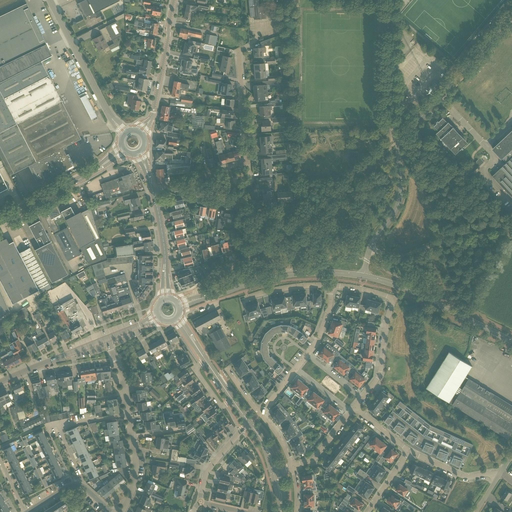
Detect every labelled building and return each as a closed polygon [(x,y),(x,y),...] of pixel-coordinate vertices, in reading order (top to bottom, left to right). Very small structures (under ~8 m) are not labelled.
[(118,0),(85,0),(77,4),(84,18),(88,16),(95,13),(119,0),(118,0)] [(150,1),(143,0),(140,0),(140,1),(140,2),(142,3),(143,3),(143,5),(147,6),(146,10),(152,11),(151,15),(156,16),(156,15),(160,15),(161,9),(157,8),(157,7),(153,6),(153,7),(149,6),(150,1)] [(252,0),(253,7),(249,8),(250,17),(254,17),(254,20),(266,19),(265,13),(263,0),(252,0)] [(26,4),(0,16),(0,66),(45,45),(46,44),(26,3),(26,4)] [(187,4),(185,11),(195,13),(195,10),(196,6),(187,4)] [(195,13),(185,11),(184,18),(193,20),(195,13)] [(104,19),(101,12),(96,15),(95,15),(95,16),(98,21),(104,19)] [(151,19),(146,18),(145,18),(144,20),(145,20),(144,23),(134,22),(134,25),(137,26),(157,29),(157,27),(158,27),(159,27),(159,25),(158,24),(151,23),(151,19)] [(119,46),(121,36),(119,33),(121,32),(116,22),(106,27),(112,40),(114,43),(109,46),(110,50),(112,52),(119,48),(118,46),(119,46)] [(157,29),(137,26),(136,30),(145,31),(145,33),(148,33),(156,35),(156,34),(157,34),(158,32),(157,32),(157,29)] [(180,29),(179,36),(183,37),(182,38),(186,39),(187,39),(187,35),(190,35),(201,38),(201,33),(188,31),(188,30),(180,29)] [(217,36),(213,36),(206,34),(205,43),(211,45),(215,46),(215,45),(217,36)] [(108,47),(102,35),(93,39),(99,51),(108,47)] [(155,40),(144,38),(143,41),(147,42),(147,46),(154,47),(155,40)] [(183,53),(191,55),(192,52),(195,53),(196,48),(196,45),(201,46),(201,43),(188,40),(188,43),(185,43),(184,47),(183,49),(184,49),(183,53)] [(45,45),(0,66),(0,146),(14,173),(28,166),(36,162),(41,172),(33,176),(37,184),(65,170),(72,166),(68,159),(69,158),(68,155),(68,154),(66,155),(63,148),(81,139),(41,61),(52,56),(46,44),(45,45)] [(266,53),(266,48),(254,48),(254,57),(258,57),(258,60),(263,60),(263,53),(266,53)] [(223,56),(221,63),(227,65),(229,65),(229,64),(230,64),(231,64),(231,63),(231,62),(231,61),(230,61),(231,58),(230,57),(228,57),(223,56)] [(180,66),(179,72),(182,73),(183,71),(188,72),(187,74),(187,75),(192,76),(192,73),(197,74),(198,70),(192,69),(190,69),(192,61),(186,60),(181,59),(180,64),(181,65),(181,67),(180,66)] [(151,61),(142,60),(141,60),(139,66),(143,67),(150,68),(151,61)] [(221,63),(220,71),(225,72),(227,72),(228,72),(229,69),(230,68),(230,66),(229,65),(227,65),(221,63)] [(143,67),(139,66),(138,73),(142,74),(149,75),(150,68),(143,67)] [(174,81),(173,89),(181,90),(188,91),(189,85),(180,83),(174,81)] [(134,86),(133,88),(136,89),(137,89),(137,90),(140,91),(144,91),(144,90),(146,91),(147,85),(134,83),(134,86)] [(223,83),(221,95),(225,96),(225,94),(230,95),(230,94),(231,94),(232,90),(231,90),(231,85),(223,83)] [(254,93),(266,92),(266,89),(267,89),(266,85),(254,86),(254,93)] [(181,90),(173,89),(171,96),(180,97),(180,94),(181,94),(181,90)] [(266,92),(254,93),(255,101),(264,100),(268,100),(267,92),(266,92)] [(86,95),(80,98),(92,120),(97,117),(86,95)] [(128,104),(127,106),(128,107),(131,108),(130,108),(138,110),(140,101),(136,100),(137,97),(129,95),(128,104)] [(162,106),(161,113),(176,116),(177,113),(178,109),(173,109),(172,112),(169,112),(170,107),(162,106)] [(223,108),(218,107),(214,106),(214,112),(222,113),(221,116),(221,118),(230,119),(230,117),(232,118),(232,117),(233,116),(234,114),(233,113),(233,112),(223,110),(223,108)] [(260,107),(260,112),(258,113),(259,115),(260,116),(267,116),(271,115),(270,110),(271,110),(271,106),(260,107)] [(173,107),(173,109),(178,109),(177,113),(183,113),(185,114),(191,115),(195,115),(196,115),(197,109),(191,108),(190,109),(173,107)] [(176,116),(161,113),(159,120),(167,121),(171,122),(172,118),(178,119),(178,118),(182,119),(183,113),(177,113),(176,116)] [(235,125),(234,125),(234,121),(230,121),(230,119),(221,118),(220,118),(220,123),(226,123),(226,128),(234,129),(234,128),(235,128),(235,125)] [(439,131),(447,123),(443,118),(439,122),(438,121),(436,123),(437,124),(434,126),(439,131)] [(270,130),(270,121),(262,122),(262,126),(261,126),(261,131),(270,130)] [(161,122),(160,127),(159,128),(158,130),(159,131),(167,132),(168,125),(169,125),(169,126),(175,127),(175,128),(192,131),(192,127),(180,125),(176,124),(176,125),(174,125),(174,124),(169,123),(161,122)] [(447,123),(439,131),(437,133),(439,135),(439,136),(444,141),(444,140),(449,145),(448,146),(453,151),(454,150),(457,153),(460,150),(461,150),(462,149),(467,144),(465,142),(465,141),(460,135),(459,136),(455,131),(456,130),(451,125),(450,126),(447,123)] [(506,163),(492,177),(511,198),(511,131),(496,146),(501,152),(500,153),(502,155),(501,156),(502,157),(501,158),(506,163)] [(271,140),(271,136),(260,137),(260,145),(270,144),(273,144),(272,140),(271,140)] [(165,145),(166,140),(157,139),(156,147),(165,148),(173,149),(173,145),(178,146),(179,140),(181,141),(181,138),(175,138),(169,137),(169,139),(168,146),(165,145)] [(221,140),(219,141),(220,146),(221,147),(225,163),(230,161),(228,153),(225,154),(221,140)] [(220,146),(219,141),(215,142),(218,151),(219,151),(220,155),(218,156),(220,164),(225,163),(221,147),(220,146)] [(230,144),(229,145),(228,142),(225,143),(227,149),(229,149),(230,152),(228,153),(230,161),(235,160),(230,144)] [(233,144),(230,144),(235,160),(240,158),(239,156),(242,155),(241,148),(237,148),(236,147),(234,147),(233,144)] [(270,149),(270,144),(260,145),(261,153),(272,152),(272,148),(270,149)] [(156,151),(156,160),(164,160),(164,159),(172,160),(172,152),(176,152),(176,149),(173,149),(165,148),(164,151),(156,151)] [(215,166),(211,154),(210,149),(206,150),(209,159),(206,160),(209,168),(215,166)] [(350,152),(350,163),(359,163),(359,152),(350,152)] [(268,158),(261,159),(261,167),(272,166),(271,161),(275,161),(275,159),(286,158),(285,154),(276,155),(267,156),(268,158)] [(156,160),(155,165),(166,164),(190,164),(191,158),(186,157),(181,156),(181,160),(172,160),(164,159),(164,160),(156,160)] [(476,162),(465,172),(469,176),(480,166),(484,162),(480,158),(476,162)] [(167,169),(160,169),(155,169),(156,184),(163,183),(168,181),(167,178),(167,174),(189,173),(190,164),(166,164),(167,169)] [(272,174),(272,166),(261,167),(262,175),(269,174),(270,178),(272,177),(285,176),(285,173),(272,174)] [(129,174),(101,184),(106,198),(112,196),(111,193),(120,190),(121,193),(132,189),(131,185),(133,185),(129,174)] [(271,203),(270,191),(266,191),(267,194),(263,195),(263,203),(271,203)] [(184,205),(182,199),(180,200),(180,197),(171,199),(171,202),(172,206),(175,205),(176,211),(180,210),(187,208),(186,205),(184,205)] [(140,205),(138,198),(131,199),(128,200),(124,201),(125,204),(130,203),(131,204),(132,203),(133,207),(132,207),(133,210),(131,211),(137,209),(137,206),(140,205)] [(91,205),(96,221),(100,220),(97,209),(110,206),(109,201),(100,203),(91,205)] [(197,206),(195,218),(196,225),(199,224),(200,216),(204,216),(205,216),(206,207),(207,205),(203,204),(203,207),(197,206)] [(61,215),(56,206),(47,211),(50,217),(47,218),(47,217),(45,218),(68,261),(81,254),(67,227),(60,231),(54,219),(61,215)] [(205,216),(204,216),(204,219),(208,220),(208,217),(214,218),(216,207),(213,206),(212,209),(206,207),(205,216)] [(221,213),(220,215),(221,217),(223,218),(227,219),(231,220),(231,221),(235,222),(236,215),(235,215),(233,214),(233,210),(232,210),(229,209),(229,208),(227,208),(222,207),(221,213),(220,213),(221,213)] [(106,258),(91,208),(81,213),(80,212),(74,215),(71,208),(62,213),(89,265),(106,258)] [(176,211),(169,213),(170,216),(172,215),(174,221),(182,219),(185,219),(184,215),(181,216),(180,210),(176,211)] [(135,214),(135,217),(129,219),(130,222),(136,221),(136,220),(143,219),(142,212),(135,214)] [(174,221),(171,222),(172,225),(174,224),(176,231),(182,229),(188,228),(187,224),(184,225),(182,219),(174,221)] [(47,234),(40,220),(31,225),(33,227),(30,229),(40,247),(34,250),(51,283),(67,274),(46,234),(47,234)] [(135,235),(133,228),(124,230),(126,236),(135,235)] [(176,231),(171,232),(172,235),(174,234),(176,240),(176,241),(184,238),(184,239),(187,238),(187,237),(191,237),(192,236),(191,234),(186,235),(186,234),(186,233),(184,234),(182,229),(176,231)] [(145,232),(137,234),(136,234),(137,237),(141,236),(142,241),(144,241),(146,240),(151,239),(150,239),(149,233),(150,233),(145,233),(145,232)] [(216,244),(211,246),(213,256),(213,257),(216,256),(216,254),(222,252),(220,244),(219,241),(218,236),(215,237),(216,244)] [(0,253),(23,298),(31,294),(39,290),(38,290),(19,253),(13,241),(9,244),(6,238),(0,241),(0,253)] [(176,241),(176,240),(173,241),(174,244),(177,244),(178,250),(189,247),(190,247),(189,247),(194,246),(194,244),(191,245),(191,244),(189,244),(186,244),(184,239),(184,238),(176,241)] [(226,242),(220,244),(222,252),(222,255),(226,254),(225,252),(231,250),(229,239),(225,240),(226,242)] [(144,241),(142,241),(114,245),(116,258),(119,258),(122,257),(126,257),(129,257),(133,256),(135,256),(134,250),(143,249),(144,252),(148,251),(153,250),(152,246),(154,246),(153,241),(151,241),(144,242),(144,241)] [(208,249),(202,250),(204,261),(208,260),(207,258),(213,256),(211,246),(211,245),(210,245),(210,243),(207,244),(208,249)] [(178,250),(178,253),(181,252),(182,258),(191,256),(194,256),(193,252),(190,253),(189,247),(178,250)] [(38,290),(49,284),(30,248),(19,253),(38,290)] [(0,253),(0,280),(12,304),(18,301),(23,298),(0,253)] [(137,280),(133,280),(133,281),(139,282),(139,287),(133,289),(136,297),(137,301),(139,301),(140,302),(141,300),(144,300),(143,298),(144,297),(145,298),(151,289),(150,289),(151,288),(152,288),(152,284),(153,283),(152,282),(152,280),(153,279),(152,278),(152,272),(153,271),(152,270),(152,267),(153,266),(152,265),(152,259),(153,258),(152,257),(152,256),(147,256),(139,256),(137,256),(137,259),(139,259),(139,275),(137,275),(137,280)] [(182,258),(180,259),(181,262),(183,262),(185,268),(196,265),(195,262),(193,262),(191,256),(182,258)] [(105,274),(103,268),(101,262),(92,265),(95,277),(96,277),(104,274),(105,274)] [(180,281),(192,277),(189,269),(182,270),(184,273),(178,276),(177,277),(178,280),(179,279),(180,281)] [(192,277),(180,281),(181,283),(180,283),(181,287),(182,286),(182,287),(188,285),(189,288),(195,285),(192,277)] [(114,284),(111,285),(109,286),(109,288),(111,295),(113,295),(118,293),(115,284),(114,284)] [(95,291),(92,285),(86,288),(87,291),(92,297),(96,295),(95,291)] [(0,318),(9,311),(0,290),(0,318)] [(130,290),(125,292),(127,298),(126,299),(128,307),(133,306),(132,303),(133,302),(132,297),(130,290)] [(121,292),(118,293),(120,301),(120,300),(123,309),(128,307),(126,299),(127,298),(125,292),(121,293),(121,292)] [(113,295),(113,296),(118,311),(123,309),(120,300),(120,301),(118,293),(113,295)] [(310,301),(310,307),(314,308),(321,308),(321,304),(321,294),(318,294),(317,293),(315,293),(314,294),(314,301),(310,301)] [(300,295),(299,295),(300,307),(306,306),(307,311),(311,310),(310,307),(310,301),(307,301),(306,295),(304,295),(303,294),(300,294),(300,295)] [(293,302),(290,303),(291,309),(294,309),(294,307),(300,307),(299,295),(293,296),(293,302)] [(352,307),(354,297),(354,296),(350,296),(347,296),(347,299),(346,298),(345,305),(346,305),(345,307),(352,308),(353,307),(352,307)] [(285,297),(278,298),(281,310),(281,313),(288,312),(287,310),(291,309),(290,303),(286,304),(285,298),(285,297)] [(361,298),(354,297),(352,307),(353,307),(359,308),(358,311),(361,312),(363,305),(359,305),(361,298)] [(60,305),(59,304),(54,307),(63,324),(66,323),(73,334),(82,329),(78,321),(79,320),(82,327),(86,325),(82,318),(85,317),(78,303),(76,304),(73,298),(60,305)] [(113,312),(111,304),(108,304),(106,298),(103,299),(108,314),(113,312)] [(274,299),(272,300),(274,311),(281,310),(278,298),(277,298),(274,298),(274,299)] [(108,314),(103,299),(98,300),(100,304),(102,304),(103,306),(100,307),(102,311),(103,315),(108,314)] [(363,305),(361,312),(365,313),(366,309),(372,311),(371,313),(375,302),(368,300),(366,306),(363,305)] [(375,302),(371,313),(378,315),(378,313),(379,313),(381,306),(380,306),(381,303),(378,303),(379,302),(375,301),(375,302)] [(258,304),(252,306),(255,317),(256,317),(255,315),(261,313),(258,304)] [(97,305),(92,307),(87,308),(93,315),(99,313),(97,305)] [(255,317),(252,306),(245,308),(248,314),(243,316),(245,322),(250,320),(249,319),(255,317)] [(201,318),(193,323),(197,332),(201,330),(201,331),(207,328),(206,327),(221,319),(219,315),(216,310),(201,318)] [(55,311),(51,313),(58,324),(61,322),(55,311)] [(40,316),(36,318),(42,327),(45,325),(40,316)] [(331,324),(330,327),(342,331),(344,325),(345,326),(347,322),(340,320),(339,323),(333,321),(332,324),(331,324)] [(63,331),(59,333),(63,340),(70,336),(62,323),(60,325),(63,331)] [(290,323),(290,326),(288,332),(290,333),(289,334),(292,335),(293,335),(293,336),(298,330),(293,327),(294,325),(290,323)] [(282,333),(281,325),(272,328),(276,333),(278,333),(278,334),(281,333),(282,333)] [(301,333),(298,330),(293,336),(296,338),(297,337),(299,339),(303,334),(305,333),(307,327),(308,326),(305,325),(302,331),(303,331),(301,333)] [(57,339),(50,327),(47,328),(50,334),(48,335),(52,342),(57,339)] [(342,331),(330,327),(329,331),(328,334),(339,338),(342,331)] [(213,332),(209,334),(215,345),(216,348),(219,353),(223,351),(231,347),(228,341),(226,337),(221,328),(213,332)] [(272,328),(266,333),(272,338),(274,336),(274,335),(276,333),(272,328)] [(49,343),(46,337),(43,333),(42,332),(38,334),(44,346),(49,343)] [(180,342),(178,339),(174,332),(167,337),(173,348),(176,346),(175,344),(180,342)] [(266,333),(262,341),(268,343),(269,341),(270,342),(271,338),(271,339),(272,338),(266,333)] [(305,333),(303,334),(299,339),(301,341),(300,341),(303,344),(305,342),(307,340),(307,339),(309,336),(305,333)] [(44,346),(38,334),(35,336),(37,340),(38,340),(38,341),(36,343),(39,349),(44,346)] [(38,350),(31,336),(29,338),(32,344),(26,347),(30,354),(38,350)] [(170,345),(167,346),(163,338),(156,342),(160,350),(167,346),(168,348),(171,355),(174,353),(170,345)] [(334,342),(341,348),(344,344),(337,339),(334,342)] [(18,340),(12,343),(9,345),(13,354),(14,356),(16,355),(17,357),(19,356),(18,354),(24,351),(18,340)] [(160,350),(156,342),(149,346),(153,354),(154,356),(152,357),(154,361),(155,363),(158,362),(157,360),(163,356),(160,350)] [(323,358),(330,350),(325,346),(319,355),(318,356),(321,357),(323,358)] [(330,350),(323,358),(326,360),(325,361),(327,363),(328,362),(330,360),(333,362),(335,360),(339,354),(340,354),(332,347),(330,350)] [(143,349),(136,353),(140,360),(142,364),(146,362),(147,361),(149,360),(148,357),(143,349)] [(268,349),(261,350),(264,359),(269,355),(269,353),(270,353),(268,350),(269,350),(268,349)] [(6,351),(4,353),(7,359),(8,358),(13,367),(22,362),(19,356),(17,357),(16,355),(14,356),(13,354),(9,356),(6,351)] [(7,359),(4,353),(0,354),(0,355),(2,360),(0,361),(0,364),(2,368),(5,366),(7,370),(13,367),(8,358),(7,359)] [(179,362),(178,363),(181,368),(184,367),(184,368),(187,366),(186,365),(190,363),(187,358),(185,359),(182,354),(176,357),(179,362)] [(335,360),(333,362),(336,365),(334,367),(335,367),(334,368),(336,370),(337,369),(339,371),(345,364),(340,360),(343,357),(339,354),(335,360)] [(271,357),(269,355),(264,359),(269,365),(274,359),(271,356),(271,357)] [(238,371),(247,365),(243,361),(245,360),(243,357),(238,361),(239,363),(234,367),(236,370),(237,370),(238,371)] [(274,360),(274,359),(269,365),(275,370),(279,365),(276,363),(277,362),(274,360)] [(345,364),(339,371),(344,375),(345,373),(348,375),(351,372),(355,367),(352,364),(349,367),(345,364)] [(250,370),(247,365),(238,371),(241,376),(244,374),(246,377),(254,372),(252,369),(250,370)] [(275,370),(274,371),(278,375),(281,372),(281,373),(283,370),(284,368),(281,366),(279,365),(275,370)] [(105,367),(103,367),(103,376),(104,376),(104,379),(104,381),(105,382),(106,395),(111,394),(110,382),(113,381),(112,378),(112,377),(111,378),(110,367),(107,367),(107,366),(105,366),(105,367)] [(103,367),(95,368),(96,376),(97,376),(98,380),(104,379),(104,376),(103,376),(103,367)] [(355,367),(351,372),(354,375),(350,379),(350,380),(352,382),(353,381),(355,383),(361,375),(357,371),(358,369),(355,367)] [(91,381),(89,369),(80,371),(81,380),(85,380),(85,382),(91,381)] [(175,380),(175,384),(177,386),(177,387),(179,385),(181,384),(186,380),(184,378),(186,376),(189,375),(185,370),(177,376),(179,378),(176,380),(175,380)] [(72,372),(65,373),(66,380),(67,386),(72,385),(71,380),(73,379),(72,372)] [(168,372),(164,375),(167,381),(175,376),(173,372),(169,374),(168,372)] [(254,372),(246,377),(248,379),(244,382),(246,385),(247,384),(248,386),(257,380),(258,380),(253,372),(254,372)] [(58,378),(57,378),(57,379),(57,381),(58,386),(62,386),(62,389),(67,388),(67,386),(66,380),(65,373),(58,374),(58,378)] [(148,373),(141,374),(141,375),(140,375),(140,378),(141,378),(142,382),(145,382),(145,384),(149,384),(148,376),(152,376),(152,373),(148,373)] [(459,387),(436,373),(426,388),(508,439),(511,433),(511,406),(466,377),(459,387)] [(55,374),(45,376),(46,381),(47,384),(49,384),(49,386),(51,386),(51,388),(54,387),(55,388),(58,387),(58,386),(57,381),(57,379),(56,380),(55,374)] [(361,375),(355,383),(357,385),(356,386),(359,387),(366,378),(361,375)] [(181,384),(179,385),(184,392),(191,387),(189,385),(191,383),(194,382),(190,377),(188,379),(186,380),(181,384)] [(39,378),(31,380),(33,387),(36,386),(38,394),(39,398),(44,397),(42,389),(41,385),(39,378)] [(297,392),(303,384),(302,382),(298,379),(292,388),(297,392)] [(257,380),(248,386),(249,388),(249,389),(251,392),(256,388),(258,391),(264,387),(262,384),(260,385),(257,380)] [(18,392),(23,390),(20,383),(12,386),(15,394),(12,395),(15,400),(15,401),(14,401),(15,406),(17,413),(24,411),(23,408),(21,399),(18,392)] [(303,384),(297,392),(300,394),(299,396),(301,397),(304,400),(307,395),(304,393),(308,389),(309,388),(303,384)] [(193,390),(191,387),(184,392),(185,394),(187,397),(190,394),(192,397),(201,391),(200,390),(200,389),(199,388),(198,387),(197,386),(193,390)] [(258,391),(254,395),(258,400),(258,399),(259,400),(262,397),(262,396),(265,394),(261,389),(264,387),(258,391)] [(5,389),(1,391),(4,399),(6,404),(11,402),(9,397),(5,389)] [(160,397),(152,389),(149,393),(157,400),(160,397)] [(137,403),(146,402),(147,402),(146,396),(142,397),(142,392),(132,393),(133,398),(134,398),(134,404),(137,403)] [(184,392),(176,398),(178,402),(184,397),(183,396),(185,394),(184,392)] [(307,395),(304,400),(303,401),(306,403),(307,401),(312,405),(319,396),(314,392),(310,397),(307,395)] [(380,394),(379,396),(385,402),(389,397),(391,399),(394,396),(388,392),(386,395),(382,392),(380,394)] [(196,401),(194,402),(191,405),(194,409),(203,403),(201,400),(205,397),(202,393),(193,399),(196,401)] [(285,396),(282,399),(285,402),(289,405),(291,402),(290,401),(291,400),(285,396)] [(324,400),(319,396),(312,405),(317,409),(316,411),(319,413),(323,408),(320,406),(324,400)] [(379,396),(375,401),(382,406),(385,402),(379,396)] [(298,406),(303,401),(304,400),(301,397),(295,404),(298,406)] [(372,404),(379,410),(382,406),(375,401),(372,405),(372,404)] [(146,402),(137,403),(137,408),(138,408),(139,413),(141,413),(150,412),(151,411),(151,406),(147,406),(146,402)] [(203,403),(194,409),(196,412),(199,412),(201,411),(202,410),(204,413),(208,410),(212,407),(209,402),(204,405),(203,403)] [(398,415),(393,411),(384,421),(385,422),(387,425),(388,424),(389,425),(392,420),(395,422),(407,407),(400,402),(397,405),(403,409),(398,415)] [(323,408),(319,413),(321,415),(322,414),(327,418),(335,409),(329,404),(325,410),(323,408)] [(379,410),(372,404),(368,409),(370,410),(370,411),(372,413),(373,412),(375,414),(379,410)] [(271,410),(273,413),(271,415),(270,416),(272,418),(273,417),(275,420),(283,413),(277,405),(271,410)] [(19,422),(15,406),(10,408),(13,419),(14,423),(19,422)] [(109,407),(106,408),(107,414),(112,413),(115,413),(118,412),(118,411),(119,411),(119,409),(118,409),(117,406),(109,407)] [(407,407),(395,422),(397,424),(393,429),(394,429),(394,430),(397,432),(405,421),(401,418),(406,412),(410,415),(413,412),(407,407)] [(204,413),(202,414),(200,415),(206,422),(217,414),(214,409),(209,412),(208,410),(204,413)] [(336,410),(335,409),(327,418),(333,422),(340,412),(337,410),(336,410)] [(151,416),(150,412),(141,413),(141,417),(142,417),(143,423),(145,422),(155,421),(155,415),(151,416)] [(410,425),(405,421),(397,432),(400,434),(401,435),(405,430),(407,432),(419,416),(413,412),(410,415),(415,419),(410,425)] [(45,419),(41,420),(42,423),(43,423),(50,422),(48,416),(48,413),(44,414),(45,419)] [(174,426),(173,416),(169,417),(169,413),(163,413),(164,426),(170,425),(170,426),(174,426)] [(283,413),(275,420),(279,424),(283,421),(285,423),(292,418),(289,415),(287,417),(283,413)] [(173,416),(174,426),(175,428),(180,427),(180,428),(185,427),(184,418),(179,418),(179,415),(173,415),(173,416)] [(419,416),(407,432),(409,434),(406,438),(407,439),(406,439),(409,442),(418,431),(413,427),(418,421),(422,425),(425,421),(419,416)] [(287,426),(282,429),(285,434),(295,428),(291,423),(294,422),(292,418),(285,423),(287,426)] [(225,419),(221,422),(222,423),(219,425),(219,426),(223,430),(223,431),(225,433),(230,430),(226,426),(229,424),(230,426),(230,425),(225,419)] [(108,430),(117,428),(116,421),(107,423),(108,430)] [(155,425),(155,421),(145,422),(146,427),(147,427),(147,432),(160,430),(159,425),(155,425)] [(423,435),(418,431),(409,442),(412,444),(412,443),(413,444),(417,440),(421,443),(431,426),(425,421),(422,425),(427,428),(423,435)] [(357,423),(354,427),(361,433),(360,432),(364,428),(361,426),(362,426),(360,424),(359,424),(357,423)] [(321,425),(318,428),(321,430),(323,432),(325,433),(327,430),(321,425)] [(189,434),(188,435),(194,431),(196,430),(193,426),(185,432),(186,432),(187,431),(189,434)] [(219,426),(215,429),(213,426),(210,428),(213,432),(217,437),(219,440),(223,437),(220,432),(223,431),(223,430),(219,426)] [(431,426),(421,443),(425,444),(422,450),(423,450),(423,451),(426,452),(433,438),(427,436),(430,430),(435,433),(437,429),(431,426)] [(77,429),(79,429),(78,427),(66,432),(67,434),(69,433),(71,438),(80,434),(77,429)] [(361,433),(354,427),(353,427),(354,428),(351,432),(358,438),(361,433)] [(119,435),(117,428),(108,430),(109,436),(119,435)] [(295,428),(285,434),(287,436),(286,437),(288,439),(289,439),(291,438),(293,440),(295,439),(301,436),(303,435),(301,431),(297,433),(295,428)] [(433,438),(426,452),(430,454),(430,453),(431,454),(434,448),(436,450),(444,432),(437,429),(435,433),(441,435),(438,442),(432,440),(433,439),(433,438)] [(43,431),(35,435),(36,438),(35,438),(37,441),(45,437),(43,431)] [(213,432),(209,435),(210,436),(207,439),(213,447),(217,443),(214,439),(217,437),(213,432)] [(358,438),(351,432),(349,434),(349,433),(347,436),(355,442),(358,438)] [(451,435),(444,432),(436,450),(439,451),(437,456),(438,457),(437,457),(441,459),(446,446),(441,444),(444,437),(450,439),(451,435)] [(80,434),(71,438),(73,444),(71,445),(72,446),(84,441),(83,439),(82,439),(80,434)] [(203,444),(206,442),(199,434),(197,436),(203,444)] [(109,436),(110,441),(108,441),(108,443),(110,443),(112,442),(120,441),(119,435),(109,436)] [(452,449),(446,446),(441,459),(444,460),(445,460),(448,455),(450,456),(459,439),(451,435),(450,439),(455,442),(452,449)] [(301,436),(295,439),(297,442),(291,444),(292,445),(291,445),(292,448),(293,447),(294,450),(304,445),(301,440),(303,440),(301,436)] [(345,439),(344,440),(351,446),(355,442),(347,436),(345,438),(345,439)] [(48,442),(45,437),(37,441),(38,443),(39,443),(40,446),(48,442)] [(375,449),(381,441),(376,437),(372,443),(369,440),(365,446),(368,448),(370,445),(375,449)] [(459,439),(450,456),(453,457),(451,463),(452,463),(452,464),(455,465),(461,453),(455,450),(458,443),(464,446),(466,442),(459,439)] [(122,440),(120,441),(112,442),(113,449),(123,447),(122,440)] [(344,440),(341,445),(347,449),(350,445),(344,440)] [(84,441),(72,446),(72,447),(74,446),(77,452),(86,448),(83,443),(85,442),(84,441)] [(381,441),(375,449),(380,453),(378,456),(381,458),(382,456),(385,453),(382,451),(387,446),(385,444),(385,443),(383,442),(382,442),(381,441)] [(50,448),(48,442),(40,446),(41,449),(42,452),(50,448)] [(461,453),(455,465),(458,467),(458,466),(459,467),(462,461),(465,463),(473,445),(466,442),(464,446),(469,448),(466,455),(461,453)] [(199,443),(195,450),(206,456),(205,456),(207,453),(206,452),(208,450),(205,448),(205,446),(199,443)] [(304,445),(294,450),(295,452),(294,453),(295,456),(296,455),(306,451),(304,445)] [(341,445),(337,449),(345,455),(348,450),(341,445)] [(12,450),(11,447),(3,450),(6,456),(14,452),(13,449),(12,450)] [(113,449),(114,453),(111,454),(111,455),(114,455),(124,453),(123,447),(113,449)] [(53,453),(50,448),(42,452),(43,454),(44,454),(45,457),(53,453)] [(86,448),(77,452),(79,458),(77,458),(78,460),(90,454),(89,453),(88,453),(86,448)] [(172,449),(171,460),(170,462),(177,463),(177,461),(178,457),(179,450),(172,449)] [(335,450),(333,453),(341,459),(345,455),(337,449),(336,451),(335,450)] [(206,456),(195,450),(195,451),(196,451),(194,454),(192,453),(190,456),(193,458),(196,460),(197,459),(203,462),(203,461),(204,461),(206,458),(205,457),(206,456)] [(397,454),(395,452),(395,451),(393,450),(392,450),(385,458),(391,462),(397,454)] [(15,454),(14,452),(6,456),(8,461),(16,458),(15,454)] [(238,457),(237,458),(241,461),(244,465),(245,464),(249,460),(251,462),(255,458),(249,452),(246,455),(244,453),(243,454),(242,453),(240,455),(239,455),(238,456),(238,457)] [(53,453),(45,457),(47,460),(46,460),(47,462),(56,458),(53,453)] [(125,460),(124,453),(114,455),(115,461),(125,460)] [(332,455),(330,457),(338,463),(341,459),(333,453),(331,455),(332,455)] [(90,454),(78,460),(79,461),(81,460),(83,466),(92,462),(90,457),(91,456),(90,454)] [(327,461),(334,467),(338,463),(330,457),(327,461)] [(16,458),(8,461),(11,467),(20,463),(18,460),(17,460),(16,458)] [(58,464),(56,458),(47,462),(48,465),(49,465),(50,467),(58,464)] [(115,461),(117,469),(113,469),(114,472),(117,472),(125,470),(125,466),(126,466),(125,460),(115,461)] [(244,470),(237,463),(237,464),(234,461),(229,466),(232,469),(228,472),(230,473),(242,480),(244,476),(240,474),(244,470)] [(336,468),(334,467),(327,461),(323,466),(327,469),(325,471),(326,472),(330,475),(336,468)] [(381,464),(378,462),(376,461),(374,464),(376,465),(372,470),(382,477),(384,474),(384,473),(386,471),(380,467),(382,465),(381,464)] [(94,467),(92,462),(83,466),(86,471),(84,472),(84,473),(96,468),(96,466),(94,467)] [(165,469),(166,463),(158,462),(157,466),(153,465),(152,469),(153,470),(152,474),(157,475),(157,474),(161,475),(161,469),(165,469)] [(21,465),(20,463),(11,467),(14,472),(21,468),(20,465),(21,465)] [(58,464),(50,467),(52,470),(51,471),(52,473),(61,469),(58,464)] [(415,475),(419,466),(418,467),(414,464),(413,466),(412,465),(411,468),(412,469),(410,472),(415,474),(415,475)] [(187,467),(182,466),(180,473),(185,474),(185,476),(191,477),(192,475),(193,476),(195,469),(193,469),(193,467),(189,466),(187,466),(187,467)] [(422,468),(419,466),(415,475),(420,478),(424,469),(422,468)] [(21,468),(14,472),(16,477),(25,473),(23,471),(21,468)] [(96,468),(84,473),(85,475),(87,474),(89,480),(98,476),(96,470),(97,470),(96,468)] [(63,475),(61,469),(52,473),(53,476),(54,475),(56,478),(60,477),(63,475)] [(360,469),(358,472),(365,477),(367,474),(360,469)] [(424,469),(420,478),(425,480),(429,471),(426,469),(425,470),(424,469)] [(119,474),(114,478),(120,485),(125,481),(124,480),(126,478),(125,470),(117,472),(119,474)] [(382,477),(372,470),(368,476),(378,482),(380,480),(382,477)] [(432,472),(429,471),(425,480),(430,482),(434,474),(431,473),(432,472)] [(365,477),(358,472),(355,476),(363,481),(365,477)] [(25,473),(16,477),(19,483),(26,479),(25,476),(26,476),(25,473)] [(233,476),(229,475),(224,474),(226,475),(225,478),(220,476),(219,482),(224,483),(228,484),(229,481),(231,481),(233,476)] [(436,486),(440,477),(437,476),(435,475),(431,484),(436,486)] [(443,479),(440,477),(436,486),(441,488),(445,480),(443,479)] [(114,478),(109,482),(115,489),(120,485),(114,478)] [(26,479),(19,483),(21,488),(30,484),(29,481),(28,482),(26,479)] [(174,494),(174,495),(174,496),(175,497),(176,497),(176,498),(185,500),(187,492),(186,491),(186,489),(185,489),(187,481),(178,479),(175,479),(174,483),(177,484),(175,491),(174,494)] [(447,481),(445,480),(441,488),(441,489),(442,488),(446,490),(445,493),(448,494),(451,488),(448,487),(450,482),(447,480),(447,481)] [(314,481),(303,482),(304,488),(305,488),(310,488),(310,491),(317,490),(317,486),(316,487),(315,481),(314,481)] [(361,487),(371,493),(374,488),(365,481),(361,487)] [(109,482),(104,486),(110,494),(115,489),(109,482)] [(147,483),(144,490),(148,492),(151,493),(150,495),(155,498),(162,501),(163,497),(155,494),(156,491),(157,490),(152,488),(153,485),(147,483)] [(228,484),(224,483),(223,486),(218,485),(217,491),(222,492),(227,493),(228,490),(231,490),(232,490),(233,485),(228,484)] [(30,484),(21,488),(24,494),(32,490),(30,487),(31,487),(30,484)] [(400,484),(399,484),(397,487),(396,490),(404,496),(408,490),(400,484)] [(354,494),(356,490),(349,485),(346,489),(354,494)] [(104,486),(100,489),(96,492),(102,497),(103,496),(105,498),(110,494),(104,486)] [(245,490),(244,493),(243,495),(246,496),(245,501),(251,502),(253,493),(247,492),(248,491),(248,488),(245,487),(245,488),(245,490)] [(371,493),(361,487),(357,492),(367,499),(368,496),(369,497),(371,494),(370,493),(371,493)] [(253,493),(251,502),(256,503),(256,501),(257,498),(262,500),(263,492),(259,491),(254,489),(253,490),(253,493)] [(317,490),(310,491),(310,494),(305,494),(305,500),(316,500),(315,495),(317,495),(317,490)] [(511,492),(508,491),(508,492),(506,490),(502,497),(510,503),(511,499),(511,492)] [(222,492),(221,495),(216,494),(215,500),(225,502),(225,498),(229,499),(230,494),(227,493),(222,492)] [(149,502),(150,499),(143,496),(140,502),(144,504),(142,506),(151,510),(152,507),(152,505),(152,504),(151,503),(149,502)] [(343,500),(342,502),(347,506),(349,503),(359,510),(360,510),(362,507),(362,506),(363,504),(352,496),(349,500),(345,497),(343,500)] [(389,497),(387,501),(388,501),(388,502),(396,508),(395,509),(399,511),(400,510),(400,509),(402,506),(403,504),(407,507),(410,509),(412,506),(409,504),(404,500),(402,503),(399,501),(392,496),(390,498),(389,497)] [(57,503),(62,510),(67,507),(63,500),(57,503)] [(316,506),(316,500),(305,500),(305,506),(311,506),(311,510),(317,510),(317,506),(316,506)] [(339,505),(338,507),(342,510),(345,511),(350,511),(351,511),(345,508),(347,506),(342,502),(340,505),(339,505)] [(58,511),(62,510),(57,503),(52,507),(55,511),(58,511)]
